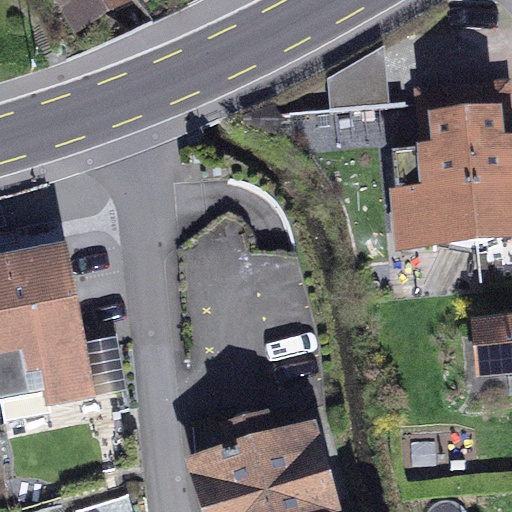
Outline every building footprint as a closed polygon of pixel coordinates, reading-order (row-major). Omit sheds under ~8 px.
[(64,0),(79,28),(128,0),(64,0)] [(390,112),(386,50),(327,84),(330,116),(390,112)] [(463,91),(478,248),(511,238),(511,120),(510,88),(463,91)] [(478,248),(463,91),(420,94),(424,154),(392,156),(398,233),(432,231),(432,243),(478,248)] [(0,248),(0,404),(1,405),(5,425),(93,407),(95,419),(131,412),(118,349),(84,356),(63,256),(7,268),(3,247),(0,248)] [(511,324),(503,325),(507,377),(511,376),(511,324)] [(334,511),(312,432),(279,441),(274,423),(218,438),(225,463),(201,470),(212,511),(334,511)] [(77,511),(135,511),(131,498),(78,511),(77,511)]
